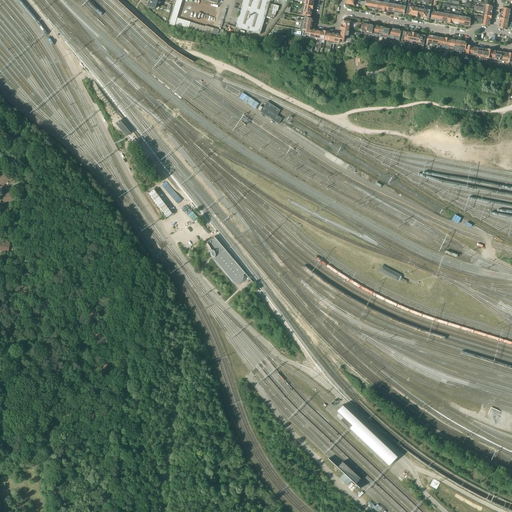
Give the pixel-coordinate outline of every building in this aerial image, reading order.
[(270,0),(272,0),(275,1),(274,0),(242,0),(241,5),(242,6),(238,17),(236,23),(235,27),(260,35),(270,0)] [(147,1),(146,6),(155,9),(156,4),(147,1)] [(474,8),(474,10),(477,11),(479,12),(484,12),(483,15),(492,16),(492,13),(492,11),(474,8)] [(203,32),(203,31),(218,35),(219,30),(205,26),(177,18),(175,24),(189,28),(203,32)] [(301,22),(300,29),(303,30),(304,30),(307,31),(311,32),(312,29),(312,25),(301,22)] [(304,30),(302,36),(306,37),(306,35),(310,36),(310,37),(315,38),(316,30),(312,29),(311,32),(307,31),(304,30)] [(341,35),(340,37),(349,38),(349,37),(350,31),(342,30),(341,35)] [(284,36),(270,33),(269,40),(282,43),(284,36)] [(328,49),(327,55),(330,54),(331,46),(332,44),(334,45),(335,42),(336,34),(331,33),(328,49)] [(336,34),(335,42),(340,43),(340,42),(344,43),(345,41),(351,42),(351,39),(349,38),(340,37),(341,35),(336,34)] [(459,52),(459,55),(461,55),(462,50),(465,51),(466,46),(467,42),(461,41),(459,52)] [(501,63),(500,67),(502,67),(503,63),(502,63),(502,61),(507,62),(508,54),(503,52),(501,63)] [(367,75),(358,77),(359,82),(368,80),(369,80),(388,75),(386,67),(367,72),(367,75)] [(242,93),(239,98),(255,109),(259,104),(242,93)] [(260,112),(278,124),(282,119),(277,115),(280,110),(267,102),(260,112)] [(130,133),(124,126),(121,129),(126,136),(130,133)] [(11,181),(13,179),(7,172),(0,178),(5,184),(10,179),(11,181)] [(14,201),(16,201),(14,192),(5,194),(7,201),(14,199),(14,201)] [(12,216),(14,216),(13,206),(4,207),(5,214),(12,214),(12,216)] [(13,232),(16,232),(15,222),(6,223),(6,230),(13,230),(13,232)] [(237,283),(238,283),(239,283),(240,283),(241,282),(242,282),(242,281),(243,280),(243,279),(243,278),(244,278),(244,277),(243,277),(243,275),(245,274),(254,285),(254,284),(213,236),(206,243),(211,251),(216,258),(214,259),(232,281),(234,283),(235,283),(236,283),(237,283)] [(0,250),(8,251),(10,242),(8,242),(7,244),(0,243),(0,245),(0,250)] [(382,265),(379,271),(398,281),(399,281),(400,281),(400,280),(401,278),(402,277),(401,276),(401,275),(382,265)] [(352,426),(349,429),(389,466),(394,460),(397,457),(342,405),(339,408),(336,411),(352,426)] [(344,475),(340,480),(346,485),(350,480),(344,475)]
